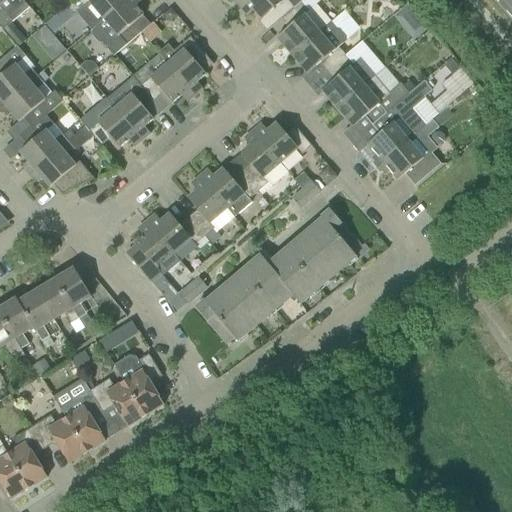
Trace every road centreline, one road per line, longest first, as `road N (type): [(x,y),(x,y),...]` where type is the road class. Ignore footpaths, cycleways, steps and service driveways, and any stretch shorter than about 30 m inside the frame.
road 1 (residential): [(217,405),(246,393),(416,263),(414,244),(281,90),(258,90)]
road 2 (residential): [(81,240),(258,90)]
road 3 (residential): [(217,405),(158,313),(135,305),(81,240)]
road 4 (residential): [(47,511),(217,405)]
